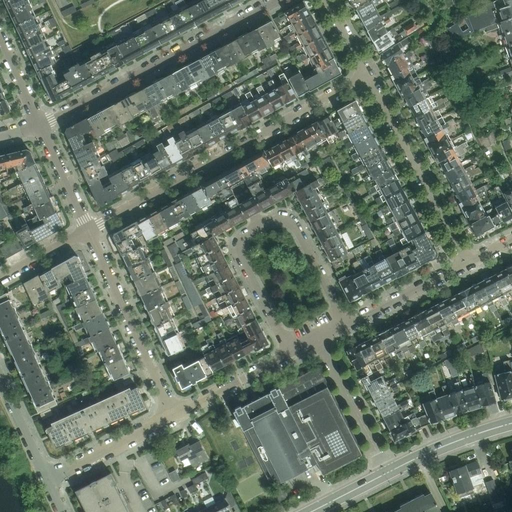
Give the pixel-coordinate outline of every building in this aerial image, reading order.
[(9,0),(5,2),(16,25),(33,17),(30,10),(32,9),(28,0),(26,0),(25,0),(9,0)] [(196,25),(215,15),(206,0),(198,0),(187,6),(196,25)] [(229,0),(206,0),(215,15),(232,6),(229,0)] [(356,9),(370,2),(369,0),(349,0),(354,10),(356,9)] [(511,0),(495,0),(463,19),(468,28),(462,32),(456,23),(447,29),(453,39),(485,28),(499,23),(502,21),(511,17),(511,0)] [(362,20),(377,11),(372,1),(370,2),(356,9),(362,20)] [(302,4),(279,16),(281,20),(289,16),(293,23),(309,14),(304,4),(302,4)] [(368,31),(383,21),(391,16),(392,15),(397,11),(402,8),(400,5),(390,11),(380,17),(377,11),(362,20),(368,31)] [(73,6),(61,12),(64,18),(76,11),(73,6)] [(196,25),(187,6),(169,16),(179,34),(196,25)] [(156,13),(154,9),(145,14),(147,18),(156,13)] [(147,18),(145,14),(136,19),(138,23),(147,18)] [(291,38),(299,34),(315,26),(309,14),(293,23),(293,24),(288,26),(291,32),(289,34),(291,38)] [(169,16),(152,25),(162,44),(179,34),(169,16)] [(373,42),(388,33),(384,27),(386,24),(390,21),(389,19),(392,17),(391,16),(383,21),(368,31),(367,31),(373,42)] [(37,25),(33,17),(16,25),(27,48),(44,40),(41,34),(44,33),(39,23),(37,25)] [(505,39),(507,46),(511,44),(511,17),(502,21),(499,23),(485,28),(487,33),(500,28),(502,33),(500,34),(503,40),(505,39)] [(50,25),(56,22),(54,18),(42,24),(44,27),(50,25)] [(271,21),(243,36),(252,52),(257,49),(258,51),(267,47),(267,48),(273,46),(272,44),(275,42),(274,40),(280,37),(271,21)] [(373,42),(379,53),(408,34),(408,35),(418,29),(413,22),(404,28),(405,31),(398,35),(394,29),(388,33),(373,42)] [(144,53),(162,44),(152,25),(134,34),(144,53)] [(315,26),(299,34),(304,44),(301,45),(297,44),(295,45),(297,50),(305,46),(321,37),(315,26)] [(121,31),(119,27),(110,32),(112,36),(121,31)] [(126,63),(144,53),(134,34),(116,44),(126,63)] [(246,55),(252,52),(243,36),(215,51),(223,67),(229,64),(230,66),(247,57),(246,55)] [(321,37),(305,46),(310,55),(308,56),(304,55),(301,56),(303,61),(327,48),(321,37)] [(433,38),(428,41),(431,48),(436,45),(433,38)] [(381,54),(386,64),(404,55),(399,46),(401,45),(402,47),(407,44),(404,39),(381,54)] [(47,47),(44,40),(27,48),(37,70),(51,64),(54,62),(51,56),(54,55),(49,45),(47,47)] [(106,48),(108,51),(117,68),(119,66),(126,63),(116,44),(116,43),(109,46),(106,48)] [(312,59),(317,68),(333,59),(327,48),(303,61),(306,66),(309,65),(310,60),(312,59)] [(117,68),(108,51),(101,54),(100,52),(95,54),(106,73),(117,68)] [(217,70),(223,67),(215,51),(186,66),(195,82),(201,79),(202,81),(219,72),(217,70)] [(290,58),(286,51),(276,56),(280,63),(290,58)] [(410,51),(404,55),(386,64),(392,75),(407,68),(409,67),(405,59),(413,55),(410,51)] [(440,57),(438,53),(424,59),(426,64),(440,57)] [(106,73),(95,54),(91,57),(92,59),(86,62),(95,79),(106,73)] [(263,65),(267,63),(271,61),(269,56),(261,61),(263,65)] [(271,61),(267,63),(269,66),(270,67),(278,62),(275,58),(271,61)] [(333,59),(317,68),(319,73),(314,75),(316,77),(310,80),(307,74),(302,76),(310,91),(341,74),(333,59)] [(78,63),(74,66),(84,85),(95,79),(86,62),(80,66),(78,63)] [(51,101),(71,92),(65,80),(58,84),(52,70),(53,70),(51,64),(37,70),(51,101)] [(73,91),(84,85),(74,66),(69,68),(71,70),(64,74),(73,91)] [(186,66),(158,81),(167,97),(173,94),(174,96),(190,88),(189,85),(195,82),(186,66)] [(409,71),(407,68),(392,75),(391,76),(397,87),(417,75),(414,69),(409,71)] [(511,74),(511,73),(510,68),(499,71),(502,78),(511,74)] [(257,73),(255,69),(245,75),(247,79),(257,73)] [(298,97),(310,91),(302,76),(300,73),(292,78),(290,75),(293,74),(290,69),(285,72),(298,97)] [(263,78),(261,74),(251,80),(254,84),(263,78)] [(284,104),(296,98),(283,74),(279,76),(282,82),(281,82),(283,85),(276,89),(284,104)] [(236,85),(247,79),(245,75),(234,81),(236,85)] [(421,83),(417,75),(397,87),(403,97),(404,96),(418,88),(417,85),(421,83)] [(272,92),(265,95),(273,110),(284,104),(276,89),(272,80),(268,82),(271,88),(270,88),(272,92)] [(161,100),(167,97),(158,81),(130,96),(139,112),(144,109),(146,111),(148,110),(150,113),(149,113),(155,124),(161,121),(154,107),(162,102),(161,100)] [(404,96),(409,107),(426,98),(422,91),(431,87),(430,86),(432,85),(431,82),(418,88),(404,96)] [(230,88),(227,85),(217,90),(219,94),(230,88)] [(262,116),(273,110),(265,95),(261,87),(257,88),(260,94),(259,95),(260,98),(254,101),(262,116)] [(208,100),(219,94),(217,90),(206,96),(208,100)] [(233,96),(231,92),(222,97),(224,101),(233,96)] [(249,104),(243,107),(251,123),(262,116),(254,101),(250,93),(246,95),(248,100),(248,101),(249,104)] [(139,112),(130,96),(102,111),(110,127),(116,124),(118,126),(134,118),(133,115),(139,112)] [(431,96),(426,98),(409,107),(415,117),(444,103),(448,100),(447,98),(442,101),(442,99),(434,103),(431,96)] [(11,110),(5,98),(0,100),(0,113),(1,113),(1,114),(11,110)] [(222,102),(220,98),(211,103),(213,107),(222,102)] [(202,104),(200,100),(189,106),(191,110),(202,104)] [(336,126),(343,122),(361,112),(355,101),(337,110),(342,119),(339,121),(338,119),(333,121),(336,126)] [(444,103),(415,117),(421,127),(442,116),(438,109),(445,106),(444,103)] [(211,108),(209,104),(200,109),(202,113),(211,108)] [(240,129),(251,123),(243,107),(241,105),(230,111),(240,129)] [(191,110),(189,106),(178,112),(180,116),(191,110)] [(199,114),(197,110),(189,115),(191,118),(199,114)] [(481,118),(478,110),(472,113),(475,120),(481,118)] [(102,111),(87,119),(93,129),(97,137),(99,136),(106,133),(105,130),(110,127),(102,111)] [(230,111),(219,117),(229,135),(240,129),(230,111)] [(340,138),(349,133),(367,123),(361,112),(343,122),(348,131),(345,133),(344,130),(338,133),(340,138)] [(174,119),(172,116),(161,122),(163,125),(174,119)] [(189,120),(187,116),(178,121),(180,125),(189,120)] [(328,116),(317,122),(326,140),(329,144),(332,142),(328,135),(336,131),(328,116)] [(426,138),(441,130),(443,129),(441,126),(446,123),(442,116),(421,127),(426,138)] [(218,141),(229,135),(219,117),(208,123),(218,141)] [(120,196),(119,195),(113,183),(104,188),(99,178),(108,174),(103,165),(101,166),(94,151),(97,150),(93,141),(87,144),(82,134),(93,129),(87,119),(87,118),(66,129),(65,132),(98,205),(101,206),(120,196)] [(163,125),(161,122),(149,128),(151,132),(163,125)] [(178,125),(176,122),(167,126),(169,130),(178,125)] [(317,122),(297,133),(307,151),(326,140),(317,122)] [(208,123),(197,129),(207,147),(218,141),(208,123)] [(367,123),(349,133),(354,143),(351,144),(350,142),(345,145),(347,149),(355,145),(373,135),(367,123)] [(170,145),(164,147),(174,165),(185,159),(175,141),(172,136),(167,127),(162,130),(170,145)] [(195,153),(207,147),(197,129),(186,136),(195,153)] [(491,132),(491,133),(496,143),(502,140),(497,129),(491,132)] [(135,140),(133,137),(130,130),(126,132),(131,142),(135,140)] [(447,142),(441,130),(426,138),(425,138),(431,150),(447,142)] [(133,137),(135,140),(146,134),(144,131),(133,137)] [(185,159),(195,153),(186,136),(183,131),(177,134),(180,138),(175,141),(185,159)] [(297,133),(286,139),(295,155),(301,151),(303,154),(304,153),(307,159),(310,157),(307,151),(297,133)] [(487,135),(491,145),(496,143),(491,133),(487,135)] [(129,144),(124,134),(116,139),(121,148),(129,144)] [(156,138),(154,134),(145,139),(147,142),(156,138)] [(502,142),(507,140),(509,139),(507,134),(500,136),(502,142)] [(379,146),(373,135),(355,145),(360,154),(357,155),(356,153),(351,156),(353,160),(361,156),(379,146)] [(492,146),(491,145),(487,135),(478,139),(483,150),(492,146)] [(286,139),(275,146),(286,165),(295,160),(296,162),(295,165),(296,168),(300,165),(295,155),(286,139)] [(118,146),(114,140),(105,145),(108,151),(118,146)] [(145,144),(143,140),(134,145),(136,148),(145,144)] [(511,149),(507,140),(502,142),(506,151),(511,149)] [(174,165),(164,147),(161,142),(156,145),(158,151),(153,153),(163,171),(174,165)] [(453,154),(447,142),(431,150),(437,162),(438,161),(453,154)] [(134,150),(131,146),(123,151),(125,155),(134,150)] [(264,152),(270,163),(272,167),(279,163),(280,166),(281,165),(284,171),(288,169),(286,165),(275,146),(264,152)] [(385,157),(379,146),(361,156),(366,165),(363,166),(362,165),(357,167),(360,171),(367,167),(385,157)] [(325,148),(317,152),(320,159),(329,154),(325,148)] [(19,171),(34,164),(35,164),(29,151),(25,150),(0,155),(0,178),(8,176),(7,170),(8,170),(7,168),(16,166),(19,171)] [(118,153),(116,150),(108,154),(113,163),(115,161),(115,160),(123,155),(121,152),(118,153)] [(231,169),(201,185),(202,186),(208,197),(217,192),(222,201),(234,195),(231,189),(239,185),(245,181),(248,187),(257,182),(260,180),(256,171),(270,163),(264,152),(263,151),(231,169)] [(152,177),(163,171),(153,153),(142,160),(152,177)] [(444,172),(460,163),(455,153),(453,154),(438,161),(444,172)] [(321,162),(323,166),(326,170),(328,174),(336,169),(330,157),(321,162)] [(385,157),(367,167),(372,176),(369,178),(368,176),(363,178),(366,183),(374,178),(391,169),(385,157)] [(142,160),(131,166),(141,183),(152,177),(142,160)] [(460,163),(444,172),(450,182),(474,169),(472,166),(464,170),(460,163)] [(30,224),(43,219),(56,212),(34,164),(19,171),(11,175),(13,179),(18,176),(18,177),(21,177),(24,183),(10,189),(12,195),(19,192),(18,190),(23,188),(23,189),(26,187),(33,203),(30,204),(30,205),(26,207),(28,211),(35,208),(38,214),(35,216),(36,217),(28,221),(30,224)] [(504,179),(497,165),(492,168),(499,182),(504,179)] [(141,183),(131,166),(120,172),(130,189),(141,183)] [(288,180),(282,176),(291,193),(295,191),(303,186),(300,180),(308,176),(305,169),(288,180)] [(372,193),(380,189),(397,180),(391,169),(374,178),(378,184),(370,189),(372,193)] [(450,182),(455,192),(472,183),(468,177),(476,173),(474,169),(450,182)] [(110,178),(113,183),(119,195),(130,189),(120,172),(110,178)] [(272,186),(267,189),(275,202),(291,193),(282,176),(276,179),(274,175),(268,178),(272,186)] [(322,177),(303,186),(295,191),(300,202),(319,193),(316,187),(319,185),(318,183),(324,180),(322,177)] [(351,196),(342,180),(338,182),(338,184),(343,193),(345,194),(347,198),(351,196)] [(378,203),(386,199),(402,190),(397,180),(380,189),(383,195),(376,199),(378,203)] [(262,192),(257,182),(248,187),(253,198),(260,210),(275,202),(267,189),(262,192)] [(472,183),(455,192),(461,203),(485,189),(483,186),(475,190),(472,183)] [(202,186),(191,192),(200,207),(206,204),(207,206),(211,204),(208,197),(202,186)] [(493,201),(499,213),(504,221),(511,216),(511,211),(506,200),(505,200),(498,186),(493,189),(498,198),(493,201)] [(6,192),(2,194),(5,198),(8,196),(8,197),(12,195),(10,189),(6,192)] [(485,189),(461,203),(459,203),(465,214),(481,205),(478,200),(486,196),(484,192),(486,191),(485,189)] [(384,214),(391,210),(408,201),(402,190),(386,199),(389,206),(382,210),(384,214)] [(191,192),(180,198),(189,213),(195,210),(196,212),(201,209),(200,207),(191,192)] [(11,214),(8,208),(1,196),(0,193),(0,218),(1,220),(11,214)] [(300,202),(310,221),(329,212),(319,193),(300,202)] [(229,210),(224,213),(231,226),(244,219),(246,218),(248,217),(253,214),(257,212),(260,210),(253,198),(251,199),(247,201),(242,204),(239,205),(235,196),(226,201),(228,205),(227,206),(229,210)] [(180,198),(170,204),(178,219),(184,216),(185,218),(190,215),(189,213),(180,198)] [(397,220),(413,211),(408,201),(391,210),(394,216),(387,220),(389,224),(390,224),(397,220)] [(364,219),(355,202),(351,204),(361,221),(364,219)] [(481,206),(481,205),(465,214),(471,224),(479,220),(488,215),(492,207),(489,202),(481,206)] [(170,204),(159,210),(169,227),(179,221),(178,219),(170,204)] [(488,215),(479,220),(485,231),(504,221),(499,213),(495,215),(495,216),(490,218),(489,216),(493,208),(492,207),(488,215)] [(159,210),(148,216),(158,233),(169,227),(159,210)] [(402,231),(419,221),(413,211),(397,220),(390,224),(393,230),(392,231),(395,235),(402,231)] [(33,229),(39,241),(61,228),(63,224),(57,212),(56,212),(43,219),(45,223),(33,229)] [(310,221),(320,241),(339,232),(329,212),(310,221)] [(200,236),(202,242),(211,237),(231,226),(224,213),(212,219),(212,217),(195,227),(196,231),(190,234),(191,235),(176,242),(181,252),(185,250),(182,244),(193,239),(193,240),(200,236)] [(148,216),(137,222),(143,233),(146,239),(158,233),(148,216)] [(25,247),(37,241),(25,219),(21,221),(23,224),(21,225),(23,228),(16,231),(25,247)] [(479,220),(471,224),(476,235),(485,231),(479,220)] [(122,255),(133,250),(129,240),(143,233),(137,222),(136,221),(114,233),(113,237),(121,255),(122,255)] [(419,221),(402,231),(408,241),(425,232),(419,221)] [(374,237),(369,226),(365,228),(370,239),(374,237)] [(184,236),(182,232),(173,237),(175,240),(184,236)] [(320,241),(331,261),(341,256),(345,253),(349,251),(339,232),(320,241)] [(412,241),(416,247),(417,249),(430,243),(426,234),(412,241)] [(211,237),(202,242),(191,248),(193,254),(197,252),(199,257),(217,248),(211,237)] [(173,242),(171,238),(163,242),(164,246),(173,242)] [(17,253),(23,250),(17,239),(11,242),(17,253)] [(395,276),(408,270),(398,252),(391,240),(387,242),(394,254),(386,258),(395,276)] [(11,256),(17,253),(11,242),(6,245),(11,256)] [(416,247),(411,249),(419,264),(437,255),(430,243),(417,249),(416,247)] [(11,256),(6,245),(0,248),(5,259),(11,256)] [(154,325),(170,318),(173,317),(168,307),(170,306),(168,301),(166,302),(161,292),(164,291),(161,286),(159,287),(155,278),(157,277),(155,272),(153,273),(148,263),(150,262),(148,257),(146,258),(140,246),(133,250),(122,255),(154,325)] [(409,246),(398,252),(408,270),(419,264),(411,249),(409,246)] [(175,252),(173,248),(168,251),(172,258),(177,255),(175,252)] [(217,248),(199,257),(196,259),(198,263),(202,261),(204,266),(200,268),(205,276),(226,266),(217,248)] [(395,276),(386,258),(384,259),(379,250),(375,252),(380,261),(373,265),(383,283),(395,276)] [(166,253),(162,255),(159,256),(161,260),(164,258),(167,265),(171,264),(166,253)] [(87,276),(80,262),(78,257),(74,255),(52,268),(58,279),(69,273),(71,274),(75,281),(86,276),(87,276)] [(177,255),(172,258),(175,264),(180,261),(177,255)] [(331,261),(334,267),(344,262),(343,260),(341,256),(331,261)] [(369,267),(362,270),(372,288),(383,283),(373,265),(368,256),(364,258),(369,267)] [(358,273),(351,276),(361,294),(372,288),(362,270),(357,261),(353,264),(358,273)] [(346,267),(344,262),(334,267),(336,272),(346,267)] [(193,273),(187,263),(184,265),(189,275),(193,273)] [(177,279),(172,266),(168,268),(174,280),(177,279)] [(180,278),(186,276),(187,275),(182,266),(176,269),(180,278)] [(210,287),(209,287),(232,276),(226,266),(205,276),(200,279),(194,282),(195,286),(201,283),(207,280),(210,287)] [(52,268),(40,274),(47,290),(56,286),(57,288),(62,286),(58,279),(52,268)] [(511,283),(504,270),(493,275),(503,294),(509,291),(511,296),(511,283)] [(351,299),(361,294),(351,276),(346,279),(345,276),(343,277),(341,273),(336,275),(348,299),(351,299)] [(31,279),(41,300),(48,297),(38,275),(31,279)] [(493,275),(481,281),(491,300),(498,297),(503,306),(507,304),(503,294),(493,275)] [(98,351),(100,350),(116,342),(86,276),(75,281),(68,285),(73,296),(70,297),(72,302),(75,300),(78,307),(75,308),(77,312),(80,311),(84,321),(82,322),(73,326),(76,331),(84,327),(86,326),(91,336),(89,337),(79,342),(81,346),(91,342),(93,341),(98,351)] [(180,278),(181,280),(184,278),(190,289),(192,295),(195,300),(197,306),(198,305),(199,305),(195,296),(192,291),(190,286),(186,276),(180,278)] [(216,298),(219,296),(238,287),(232,276),(209,287),(205,289),(207,293),(212,290),(216,298)] [(181,280),(186,291),(190,289),(184,278),(181,280)] [(31,279),(24,283),(34,304),(41,300),(31,279)] [(184,294),(179,281),(175,283),(181,295),(184,294)] [(496,310),(491,300),(481,281),(469,288),(479,306),(486,303),(491,312),(494,311),(496,310)] [(223,302),(226,307),(243,298),(238,287),(219,296),(216,298),(211,301),(205,304),(206,308),(213,304),(218,302),(219,304),(223,302)] [(484,316),(479,306),(469,288),(458,293),(468,312),(474,309),(479,318),(484,316)] [(0,327),(5,339),(26,330),(8,292),(0,296),(0,327)] [(473,321),(468,312),(458,293),(447,299),(456,318),(463,315),(468,324),(473,321)] [(182,298),(187,310),(191,308),(186,296),(182,298)] [(243,298),(226,307),(222,309),(224,314),(228,312),(231,318),(249,308),(243,298)] [(456,318),(447,299),(435,305),(445,324),(452,320),(457,330),(461,328),(456,318)] [(55,313),(50,302),(46,304),(51,315),(55,313)] [(65,315),(61,305),(57,306),(62,316),(65,315)] [(424,311),(433,330),(440,326),(445,336),(450,333),(445,324),(435,305),(424,311)] [(236,321),(238,327),(254,319),(249,308),(231,318),(224,321),(226,325),(232,321),(232,323),(236,321)] [(412,317),(421,336),(429,332),(434,342),(438,340),(433,330),(424,311),(412,317)] [(70,325),(65,315),(62,316),(66,326),(70,325)] [(412,317),(400,323),(410,342),(416,339),(421,348),(426,345),(421,336),(412,317)] [(170,318),(154,325),(168,355),(178,350),(180,355),(181,356),(186,354),(183,348),(170,318)] [(255,319),(254,319),(238,327),(239,329),(250,352),(252,352),(266,345),(267,341),(255,319)] [(414,351),(410,342),(400,323),(389,329),(398,348),(405,345),(410,354),(414,351)] [(74,344),(78,342),(72,329),(68,331),(74,344)] [(234,360),(250,352),(239,329),(232,333),(233,336),(225,341),(234,360)] [(389,329),(378,334),(388,353),(393,350),(398,360),(403,357),(398,348),(389,329)] [(22,375),(42,366),(26,330),(5,339),(22,375)] [(220,343),(214,347),(223,365),(234,360),(225,341),(221,333),(217,335),(220,341),(219,341),(220,343)] [(393,363),(388,353),(378,334),(368,340),(377,359),(383,356),(388,365),(393,363)] [(202,353),(204,356),(211,370),(212,371),(223,365),(214,347),(210,338),(206,341),(209,346),(208,347),(209,349),(202,353)] [(382,368),(377,359),(368,340),(357,345),(367,364),(372,361),(377,371),(382,368)] [(85,357),(78,342),(74,344),(81,359),(85,357)] [(116,342),(100,350),(114,379),(129,372),(116,342)] [(347,352),(356,370),(362,367),(367,376),(368,375),(371,373),(367,364),(357,345),(347,350),(347,352)] [(178,350),(168,355),(171,360),(180,355),(178,350)] [(206,373),(211,370),(204,356),(189,364),(187,362),(183,365),(182,363),(172,367),(182,388),(207,375),(206,373)] [(451,358),(445,362),(447,368),(454,366),(451,358)] [(511,361),(511,362),(510,359),(503,361),(506,372),(495,374),(497,382),(502,399),(511,396),(511,361)] [(89,366),(87,361),(83,363),(85,369),(89,367),(90,371),(95,369),(93,365),(89,366)] [(22,375),(39,411),(59,402),(42,366),(22,375)] [(233,411),(272,486),(317,463),(323,475),(362,455),(356,443),(357,443),(318,367),(279,387),(279,388),(276,389),(275,387),(272,389),(270,390),(271,392),(241,408),(240,406),(235,408),(236,410),(233,411)] [(491,385),(497,382),(495,374),(495,372),(488,374),(487,372),(483,374),(485,380),(482,381),(483,383),(475,385),(481,405),(496,401),(491,385)] [(133,382),(129,373),(122,377),(124,380),(121,381),(123,386),(133,382)] [(468,409),(481,405),(475,385),(472,374),(470,374),(471,377),(469,378),(470,384),(468,385),(469,387),(462,389),(468,409)] [(371,381),(368,375),(367,376),(361,379),(368,392),(369,391),(371,394),(395,382),(393,378),(388,381),(387,380),(384,382),(381,375),(371,381)] [(468,409),(462,389),(459,378),(456,379),(457,382),(454,383),(456,389),(455,390),(456,391),(449,394),(456,413),(468,409)] [(377,407),(394,399),(390,392),(393,391),(392,390),(398,387),(395,382),(371,394),(377,407)] [(443,396),(437,398),(444,417),(456,413),(449,394),(446,385),(442,386),(444,394),(442,394),(443,396)] [(146,407),(137,387),(131,390),(130,388),(99,402),(109,423),(146,407)] [(429,423),(444,417),(437,398),(433,387),(430,388),(431,391),(428,392),(430,398),(429,399),(430,401),(423,403),(425,408),(427,413),(426,414),(429,423)] [(397,405),(394,399),(377,407),(383,418),(399,409),(409,404),(407,400),(397,405)] [(109,423),(99,402),(62,418),(72,440),(109,423)] [(39,412),(42,419),(53,414),(49,407),(39,412)] [(421,426),(429,423),(426,414),(427,413),(425,408),(416,411),(414,412),(415,414),(412,415),(413,418),(389,430),(394,440),(415,429),(415,431),(422,428),(421,426)] [(383,418),(389,430),(413,418),(412,415),(415,414),(414,412),(403,418),(399,409),(383,418)] [(72,440),(62,418),(52,423),(53,425),(46,428),(55,448),(72,440)] [(195,464),(200,461),(208,457),(199,442),(189,447),(188,444),(174,451),(179,461),(190,455),(195,464)] [(470,479),(481,475),(476,462),(450,471),(458,493),(472,487),(470,479)] [(111,472),(75,491),(85,511),(128,511),(115,485),(116,484),(111,472)] [(205,473),(191,480),(194,484),(194,485),(208,478),(205,473)] [(502,500),(495,480),(487,483),(494,502),(502,500)] [(194,485),(194,484),(187,488),(190,493),(197,490),(194,485)] [(280,501),(289,497),(283,486),(274,490),(280,501)] [(395,511),(394,511),(440,511),(430,493),(424,497),(423,495),(400,507),(401,509),(395,511)] [(232,511),(225,498),(215,503),(219,511),(232,511)] [(165,510),(169,508),(165,499),(161,501),(165,510)] [(219,511),(215,503),(206,508),(207,511),(219,511)]
